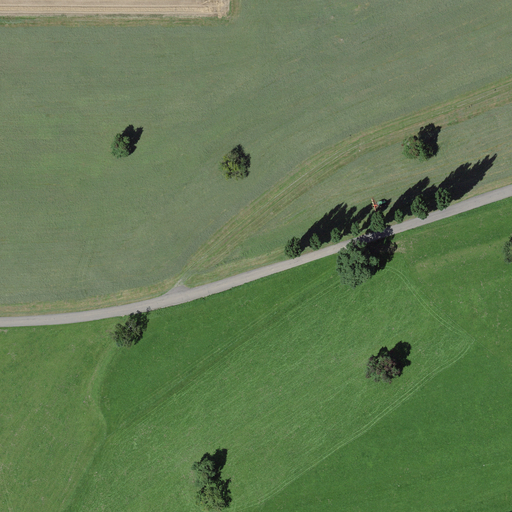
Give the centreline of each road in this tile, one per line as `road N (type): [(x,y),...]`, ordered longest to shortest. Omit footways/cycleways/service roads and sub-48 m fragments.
road 1 (residential): [(511,190),(172,298),(67,319),(0,322)]
road 2 (track): [(172,298),(221,244),(336,158),(511,87)]
